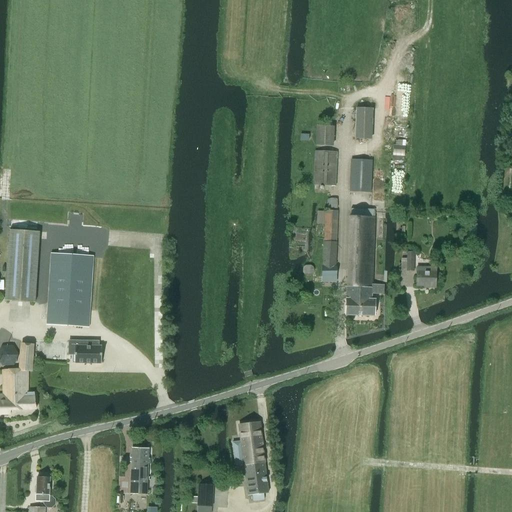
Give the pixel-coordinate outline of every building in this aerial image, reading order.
[(333,146),(334,127),(316,126),(315,145),(333,146)] [(336,186),(337,152),(315,151),(313,184),(336,186)] [(351,159),(350,191),(370,192),(371,160),(351,159)] [(349,216),(346,315),(374,316),(375,299),(372,299),(372,293),(385,294),(386,284),(376,284),(372,284),(375,210),(351,209),(351,216),(349,216)] [(318,211),(317,223),(324,223),(322,266),(321,275),(336,276),(337,266),(335,266),(338,210),(326,210),(325,211),(318,211)] [(35,303),(39,232),(9,231),(5,301),(35,303)] [(89,327),(92,256),(51,254),(47,325),(89,327)] [(436,288),(436,272),(437,263),(431,263),(431,268),(418,267),(417,285),(428,286),(428,288),(436,288)] [(75,363),(101,363),(101,346),(98,346),(98,341),(69,340),(69,354),(75,354),(75,363)] [(15,370),(16,409),(36,409),(36,392),(29,392),(28,371),(32,372),(34,345),(22,344),(20,370),(15,370)] [(0,394),(0,414),(10,414),(11,410),(16,409),(15,370),(15,366),(9,366),(8,370),(3,370),(3,395),(0,394)] [(268,494),(264,457),(259,422),(239,425),(241,442),(233,443),(235,460),(244,459),(248,496),(253,495),(253,501),(265,500),(264,494),(268,494)] [(149,449),(133,448),(131,493),(147,494),(149,449)] [(36,501),(44,501),(44,505),(47,508),(52,508),(55,505),(56,500),(53,497),(49,497),(50,478),(45,478),(45,477),(39,476),(39,478),(37,478),(37,487),(35,487),(35,493),(37,493),(36,501)] [(199,484),(197,506),(198,506),(197,511),(211,511),(212,507),(213,507),(214,485),(199,484)]
